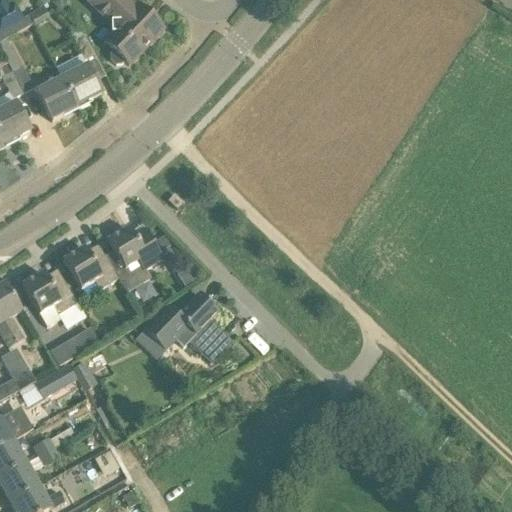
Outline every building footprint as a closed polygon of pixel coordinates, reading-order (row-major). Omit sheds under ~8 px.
[(66,9),(66,1),(64,0),(54,0),(50,5),(60,14),(66,9)] [(162,33),(137,9),(134,13),(120,0),(94,0),(89,6),(110,26),(108,27),(108,36),(100,44),(113,55),(110,58),(110,64),(116,69),(121,69),(124,65),(128,69),(162,33)] [(14,8),(9,11),(3,1),(0,2),(0,36),(23,22),(14,8)] [(49,21),(43,9),(28,18),(34,29),(49,21)] [(81,60),(84,66),(95,60),(84,38),(78,33),(69,37),(81,59),(81,60)] [(21,70),(11,75),(24,97),(34,92),(21,70)] [(86,70),(61,84),(76,112),(101,99),(86,70)] [(11,75),(1,81),(13,103),(23,98),(11,75)] [(61,84),(36,96),(51,125),(76,112),(61,84)] [(0,142),(4,150),(30,137),(15,107),(9,96),(0,100),(0,142)] [(174,199),(169,204),(175,210),(180,205),(174,199)] [(119,237),(117,233),(106,240),(108,244),(107,245),(113,255),(104,261),(118,283),(127,297),(151,283),(145,274),(162,264),(144,233),(133,240),(128,232),(119,237)] [(156,244),(163,254),(170,249),(163,239),(156,244)] [(104,260),(100,253),(89,260),(84,252),(63,265),(80,294),(94,286),(99,294),(118,283),(104,260)] [(199,283),(187,264),(173,273),(185,292),(199,283)] [(58,276),(47,283),(43,277),(22,290),(40,318),(53,310),(59,319),(78,308),(58,276)] [(4,289),(0,291),(0,336),(9,351),(22,343),(9,322),(19,316),(4,289)] [(218,317),(199,298),(178,319),(168,310),(144,334),(165,354),(175,344),(187,332),(194,338),(188,345),(199,356),(218,335),(208,326),(218,317)] [(99,332),(98,337),(101,341),(106,341),(110,339),(111,334),(108,330),(103,329),(99,332)] [(59,370),(78,358),(70,344),(50,356),(59,370)] [(5,371),(15,388),(19,395),(35,385),(18,359),(3,368),(5,371)] [(98,370),(93,361),(73,372),(85,395),(96,389),(89,375),(98,370)] [(68,370),(36,388),(43,402),(75,384),(68,370)] [(0,452),(11,446),(33,434),(20,411),(13,415),(0,422),(0,452)] [(38,461),(54,452),(48,443),(32,452),(38,461)] [(0,482),(24,469),(11,446),(0,452),(0,482)] [(43,470),(59,462),(54,452),(38,461),(43,470)] [(109,455),(98,461),(108,478),(119,472),(109,455)] [(24,469),(0,482),(0,488),(11,507),(37,492),(24,469)] [(37,492),(11,507),(13,511),(54,511),(65,506),(59,496),(44,505),(37,492)] [(123,500),(129,511),(138,507),(131,495),(123,500)]
